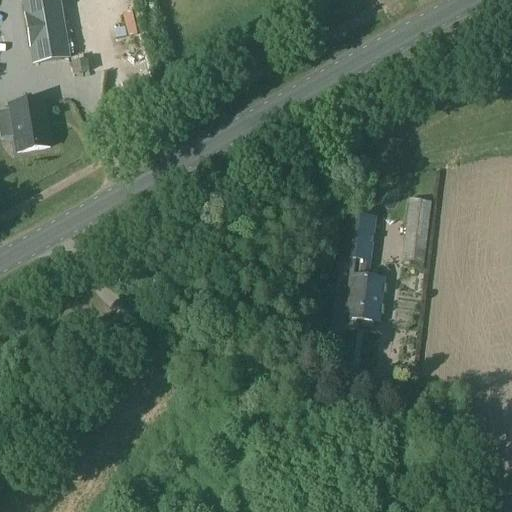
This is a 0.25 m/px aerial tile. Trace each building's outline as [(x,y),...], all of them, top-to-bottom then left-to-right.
[(68,59),(58,0),(23,0),(22,0),(33,65),(68,59)] [(6,28),(0,28),(0,90),(10,90),(6,28)] [(86,61),(69,64),(71,76),(89,74),(86,61)] [(7,120),(0,120),(0,148),(10,148),(13,164),(46,161),(43,141),(40,141),(39,132),(42,132),(41,113),(7,116),(7,120)] [(375,212),(395,214),(397,195),(377,193),(375,212)] [(423,264),(431,204),(408,201),(401,262),(423,264)] [(342,216),(337,261),(369,265),(375,220),(342,216)] [(350,277),(345,320),(377,324),(382,281),(350,277)]
